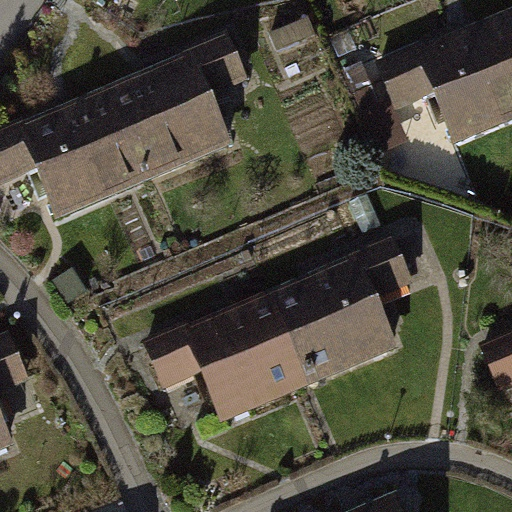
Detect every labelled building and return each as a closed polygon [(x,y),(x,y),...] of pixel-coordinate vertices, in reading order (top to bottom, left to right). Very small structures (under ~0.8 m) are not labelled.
[(422,52),(381,69),(397,108),(437,92),(457,139),(511,115),(511,36),(506,23),(424,58),(422,52)] [(245,83),(229,44),(188,61),(190,66),(108,101),(142,181),(225,146),(205,99),(245,83)] [(24,129),(0,139),(0,184),(38,169),(58,216),(142,181),(108,101),(26,135),(24,129)] [(411,284),(395,245),(354,262),(356,267),(274,302),(308,383),(392,348),(372,300),(411,284)] [(190,331),(149,348),(165,387),(205,370),(224,417),(308,383),(274,302),(192,336),(190,331)] [(511,339),(488,350),(504,389),(511,385),(511,339)] [(0,391),(25,381),(9,343),(0,346),(0,447),(5,445),(0,431),(0,391)] [(401,511),(397,500),(367,511),(401,511)]
